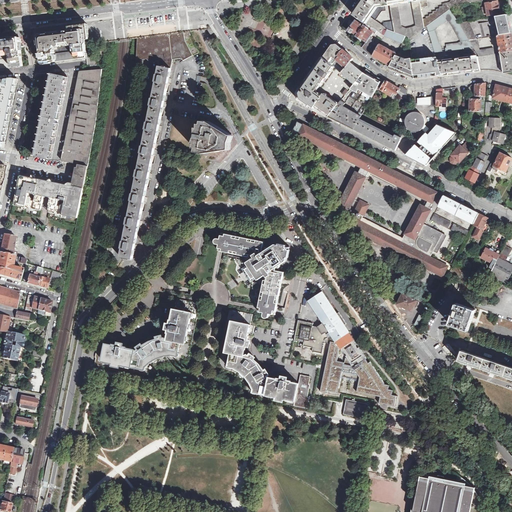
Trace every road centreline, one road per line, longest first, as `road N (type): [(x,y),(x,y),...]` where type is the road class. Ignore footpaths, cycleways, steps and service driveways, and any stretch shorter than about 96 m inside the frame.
road 1 (residential): [(46,511),(83,322),(190,216),(211,209),(280,216),(318,201)]
road 2 (unclassified): [(318,201),(391,314),(511,463)]
road 3 (residential): [(281,100),(511,219)]
road 4 (residential): [(332,30),(377,70),(413,84),(486,76),(511,82)]
road 5 (primary): [(0,22),(191,0)]
road 6 (unclassified): [(208,0),(270,108)]
